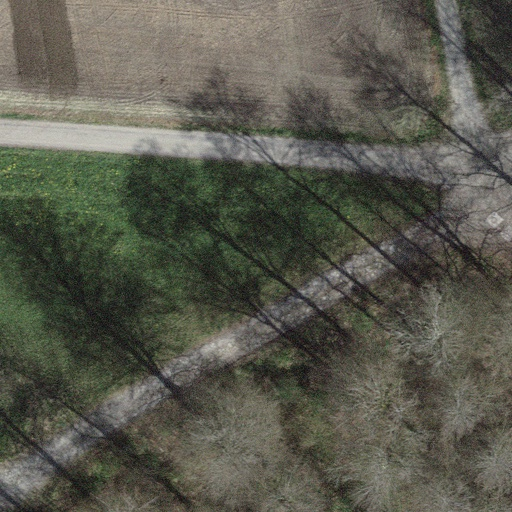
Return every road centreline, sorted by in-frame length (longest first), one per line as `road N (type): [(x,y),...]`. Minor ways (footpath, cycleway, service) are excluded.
road 1 (track): [(486,175),(0,493)]
road 2 (track): [(0,130),(486,175)]
